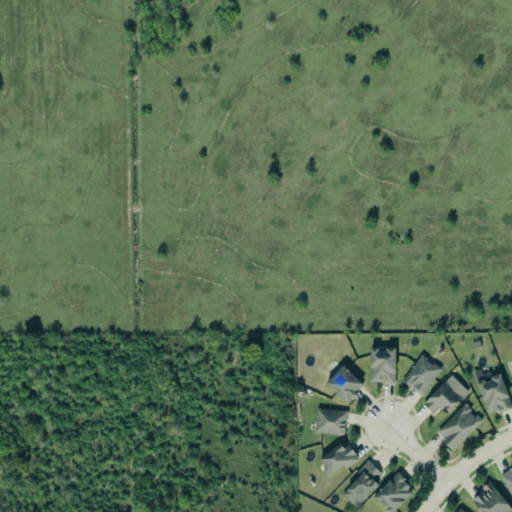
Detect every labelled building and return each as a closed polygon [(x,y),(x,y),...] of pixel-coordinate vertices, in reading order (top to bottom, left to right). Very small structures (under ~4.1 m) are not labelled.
[(367,383),(379,382),(379,385),(392,385),(392,350),(384,350),(384,352),(375,352),(375,349),(366,349),(367,383)] [(410,389),(421,397),(440,369),(419,355),(401,382),(410,388),(410,389)] [(344,406),(323,384),(341,367),(359,385),(350,393),(355,398),(350,402),(349,401),(344,406)] [(484,413),(490,411),(491,414),(497,412),(497,413),(510,408),(498,375),(488,378),(489,381),(482,384),(481,381),(474,384),(484,413)] [(433,415),(440,407),(447,414),(462,397),(444,380),(422,405),(433,415)] [(461,402),(468,408),(465,411),(471,416),(473,414),(479,419),(449,450),(439,440),(441,438),(433,430),(461,402)] [(346,411),(315,408),(313,433),(343,436),(346,411)] [(315,458),(336,441),(340,446),(344,443),(356,458),(342,469),(338,464),(323,476),(319,470),(323,467),(315,458)] [(364,459),(377,472),(370,479),(375,484),(356,503),(351,498),(347,502),(339,493),(343,489),(342,488),(356,474),(353,471),(364,459)] [(511,467),(499,475),(511,500),(511,467)] [(388,511),(392,511),(413,491),(394,474),(372,497),(388,511)] [(466,499),(476,511),(510,511),(485,481),(479,487),(481,490),(479,493),(476,490),(466,499)]
